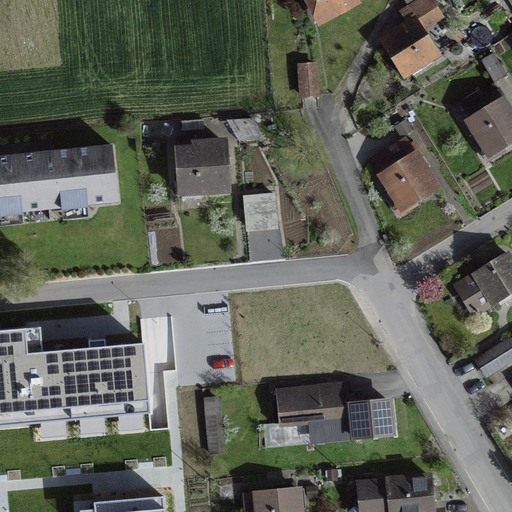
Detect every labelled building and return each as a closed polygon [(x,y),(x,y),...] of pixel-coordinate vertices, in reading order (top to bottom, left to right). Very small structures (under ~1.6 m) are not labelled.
[(360,0),(306,0),(323,31),(365,8),(360,0)] [(421,35),(439,24),(426,2),(398,18),(405,28),(379,44),(402,82),(437,60),(421,35)] [(492,55),(479,62),(492,86),(505,79),(492,55)] [(318,69),(300,70),(303,103),(321,101),(318,69)] [(511,150),(511,115),(505,104),(464,128),(486,165),(511,150)] [(252,123),(228,125),(236,142),(260,140),(252,123)] [(234,199),(230,145),(197,147),(197,152),(182,153),(185,203),(234,199)] [(441,197),(418,158),(414,160),(405,145),(367,167),(398,222),(441,197)] [(112,152),(0,163),(0,221),(118,209),(112,152)] [(276,201),(247,203),(250,239),(279,237),(276,201)] [(511,302),(511,257),(456,291),(474,321),(495,309),(497,312),(511,302)] [(0,427),(51,423),(45,351),(29,352),(27,331),(0,333),(0,427)] [(45,351),(51,423),(149,414),(143,342),(45,351)] [(511,366),(511,347),(510,345),(479,366),(490,381),(511,366)] [(400,442),(396,406),(355,410),(353,386),(280,394),(284,432),(354,425),(356,447),(400,442)] [(201,402),(206,458),(223,456),(219,401),(201,402)] [(431,511),(427,477),(355,485),(358,511),(431,511)] [(300,511),(299,493),(240,499),(241,511),(300,511)] [(94,511),(164,511),(163,497),(94,504),(94,511)]
